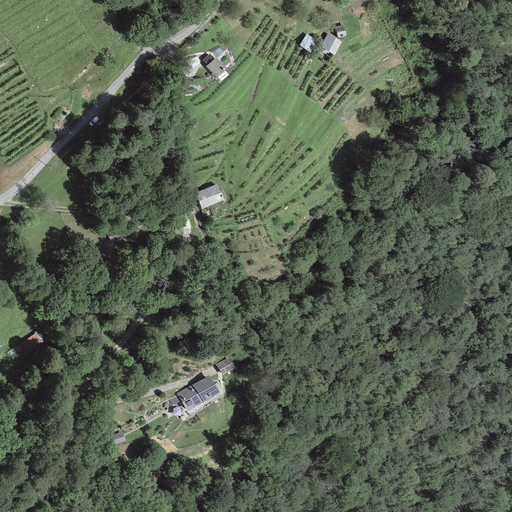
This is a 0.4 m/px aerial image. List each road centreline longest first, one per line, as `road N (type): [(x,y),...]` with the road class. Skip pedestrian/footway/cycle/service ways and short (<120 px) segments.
road 1 (unknown): [(21,186),(28,195),(168,195),(180,211),(184,235),(98,366),(110,387),(217,355),(245,316)]
road 2 (unclassified): [(0,204),(148,52),(183,34),(216,0)]
